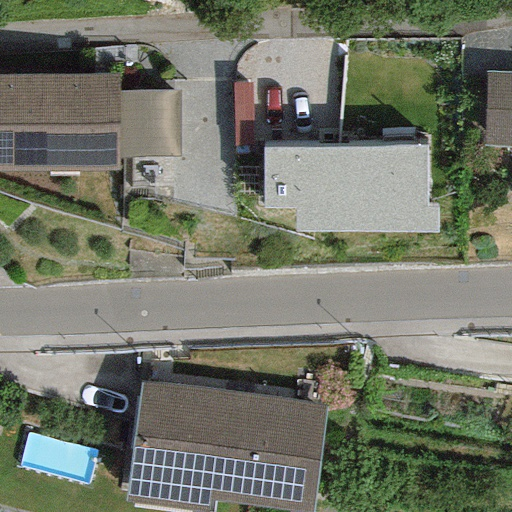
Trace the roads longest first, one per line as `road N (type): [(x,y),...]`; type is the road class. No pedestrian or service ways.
road 1 (residential): [(0,46),(319,38),(511,18)]
road 2 (tertiary): [(511,299),(0,312)]
